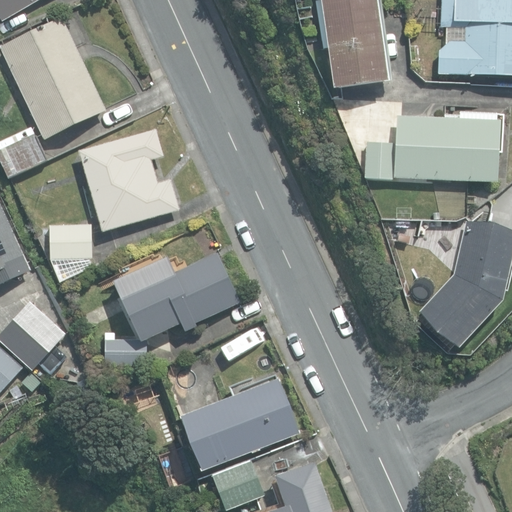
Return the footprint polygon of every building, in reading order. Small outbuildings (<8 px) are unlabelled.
[(0,0),(0,19),(2,22),(40,0),(0,0)] [(321,0),(334,89),(388,82),(376,0),(321,0)] [(437,73),(511,76),(511,0),(441,0),(441,26),(465,27),(464,42),(450,41),(438,51),(437,73)] [(1,46),(45,140),(106,111),(62,17),(1,46)] [(394,178),(497,183),(498,152),(503,152),(504,116),(460,114),(459,118),(397,116),(396,143),(367,142),(365,178),(394,180),(394,178)] [(0,141),(0,159),(8,178),(47,161),(32,127),(0,141)] [(80,151),(103,231),(180,209),(172,179),(158,183),(152,160),(164,157),(156,129),(80,151)] [(0,283),(0,284),(31,270),(0,202),(0,283)] [(419,311),(459,348),(503,301),(511,260),(511,232),(466,221),(453,274),(419,311)] [(50,226),(51,259),(92,258),(92,225),(50,226)] [(119,293),(141,342),(181,323),(184,329),(240,303),(217,253),(168,276),(165,271),(119,293)] [(0,334),(0,340),(33,370),(66,333),(30,301),(0,334)] [(105,365),(147,366),(147,342),(115,342),(115,334),(105,333),(105,365)] [(0,393),(24,367),(0,345),(0,393)] [(22,382),(33,391),(41,382),(31,373),(22,382)] [(181,416),(202,470),(299,432),(278,378),(181,416)] [(213,476),(227,511),(265,496),(251,461),(213,476)] [(332,511),(315,462),(275,476),(285,506),(268,511),(267,511),(332,511)]
